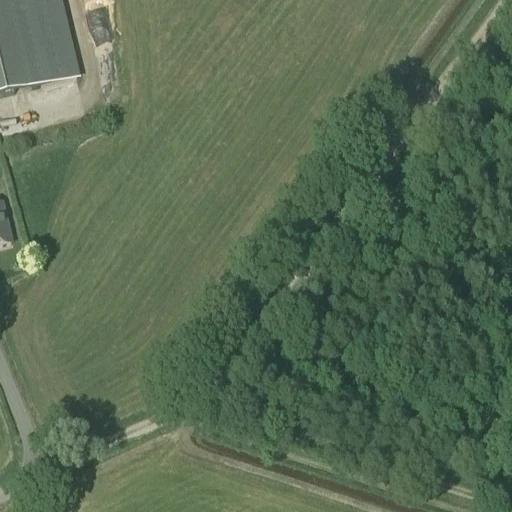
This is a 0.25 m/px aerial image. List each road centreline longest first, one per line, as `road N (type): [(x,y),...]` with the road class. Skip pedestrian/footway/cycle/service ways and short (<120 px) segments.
road 1 (track): [(65,463),(240,379),(509,0)]
road 2 (track): [(188,410),(502,511)]
